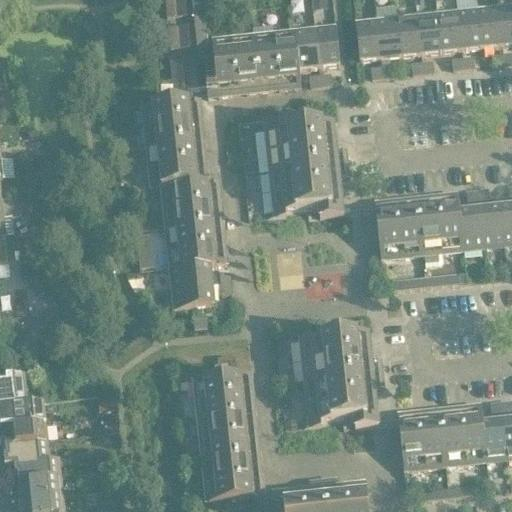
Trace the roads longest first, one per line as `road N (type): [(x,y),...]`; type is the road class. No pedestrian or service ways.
road 1 (residential): [(511,111),(392,122),(395,164),(511,152)]
road 2 (residential): [(511,364),(429,372),(425,329),(511,321)]
